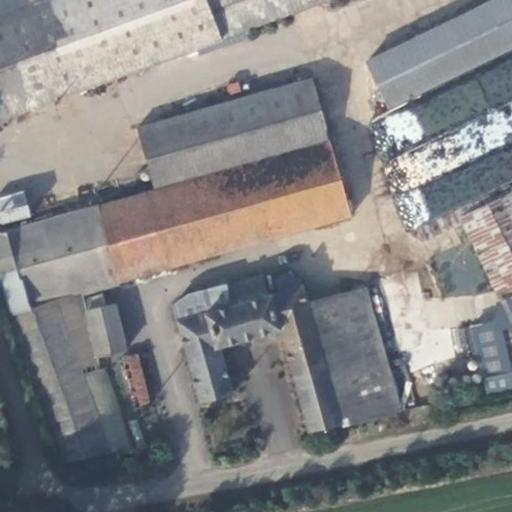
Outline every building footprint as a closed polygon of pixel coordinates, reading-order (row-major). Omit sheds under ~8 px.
[(0,0),(0,14),(38,0),(0,0)] [(0,87),(10,116),(221,38),(211,10),(207,0),(38,0),(0,14),(0,87)] [(207,0),(211,10),(238,0),(318,0),(319,2),(324,0),(207,0)] [(221,38),(319,2),(318,0),(238,0),(211,10),(221,38)] [(388,106),(511,45),(511,0),(494,0),(367,62),(388,106)] [(138,127),(155,188),(193,178),(330,139),(312,77),(138,127)] [(216,255),(352,216),(330,139),(193,178),(216,255)] [(28,308),(216,255),(193,178),(155,188),(6,231),(23,291),(28,308)] [(502,302),(511,297),(511,190),(509,185),(418,227),(423,241),(463,222),(502,302)] [(24,191),(0,196),(0,224),(30,218),(24,191)] [(23,291),(6,231),(0,232),(0,283),(4,296),(23,291)] [(401,411),(367,288),(307,301),(303,285),(294,287),(295,283),(294,281),(293,278),(288,275),(284,275),(281,277),(279,278),(277,283),(278,286),(279,289),(281,290),(269,294),(263,273),(189,295),(174,306),(202,401),(232,392),(219,346),(282,328),(293,367),(301,393),(304,405),(289,410),(295,434),(401,411)] [(126,349),(116,304),(87,310),(98,355),(126,349)] [(511,370),(511,316),(498,319),(509,372),(511,370)] [(122,357),(139,422),(141,422),(154,418),(137,353),(122,357)] [(282,399),(301,393),(293,367),(275,372),(282,399)] [(168,430),(165,416),(154,418),(141,422),(144,436),(168,430)] [(134,449),(145,445),(136,420),(125,424),(134,449)]
